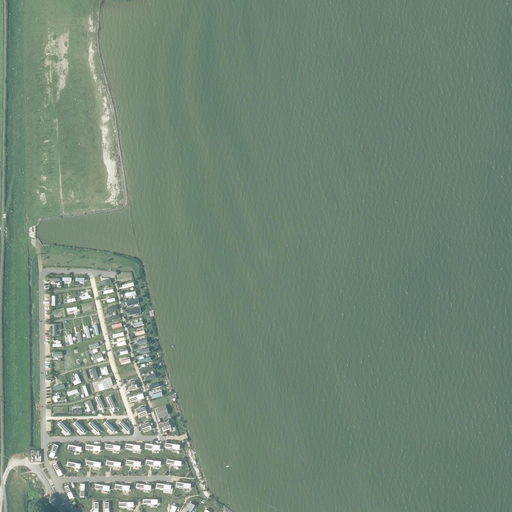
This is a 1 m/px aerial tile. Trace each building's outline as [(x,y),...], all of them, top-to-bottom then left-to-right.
[(110,377),(92,382),(94,391),(113,386),(110,377)] [(134,381),(126,383),(129,391),(137,388),(134,381)] [(165,406),(155,409),(158,418),(168,415),(165,406)] [(144,407),(136,410),(139,417),(147,414),(144,407)] [(168,421),(160,424),(163,431),(171,429),(168,421)] [(149,422),(140,425),(143,432),(151,429),(149,422)]
